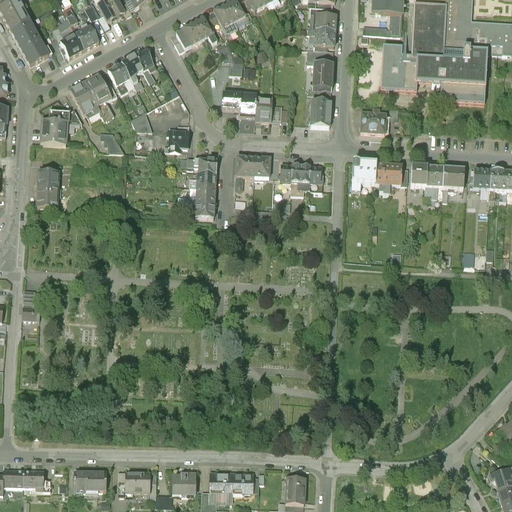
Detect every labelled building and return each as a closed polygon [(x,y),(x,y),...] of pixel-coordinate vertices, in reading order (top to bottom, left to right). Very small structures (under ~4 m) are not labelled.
[(147,0),(130,0),(133,4),(130,5),(135,15),(151,7),(147,0)] [(260,0),(245,0),(246,1),(241,3),(246,11),(250,9),(254,17),(266,10),(260,0)] [(286,0),(260,0),(266,10),(280,2),(283,3),(287,1),(286,0)] [(309,0),(309,14),(311,14),(315,14),(316,7),(332,8),(334,8),(334,0),(309,0)] [(372,0),(371,19),(390,20),(401,21),(402,0),(372,0)] [(443,64),(417,62),(417,61),(411,60),(401,60),(402,51),(383,50),(381,94),(416,96),(417,86),(441,88),(440,106),(484,108),(487,56),(511,57),(511,28),(471,26),(472,0),(446,0),(446,9),(443,64)] [(40,48),(22,15),(27,13),(21,3),(17,5),(15,1),(0,8),(0,16),(30,72),(48,62),(52,60),(44,46),(40,48)] [(120,12),(114,1),(112,2),(109,2),(105,4),(117,27),(122,24),(121,22),(124,20),(125,19),(120,12)] [(241,3),(236,6),(236,5),(225,11),(234,28),(245,22),(240,14),(246,11),(241,3)] [(117,27),(105,4),(100,7),(100,9),(97,10),(107,29),(111,27),(112,29),(117,27)] [(132,20),(126,9),(120,12),(125,19),(124,20),(126,23),(132,20)] [(234,28),(225,11),(213,17),(214,18),(209,21),(213,29),(218,26),(226,41),(237,35),(234,28)] [(97,24),(91,13),(85,16),(91,27),(97,24)] [(73,19),(66,23),(67,26),(71,32),(78,28),(73,19)] [(325,20),(316,20),(311,20),(310,33),(308,33),(308,36),(334,37),(335,21),(325,20)] [(401,21),(390,20),(389,36),(385,36),(385,34),(377,33),(363,32),(363,39),(400,41),(401,21)] [(204,23),(192,29),(202,46),(207,43),(211,50),(216,47),(212,40),(213,40),(208,32),(213,29),(209,21),(204,24),(204,23)] [(103,22),(98,25),(104,35),(108,33),(103,22)] [(67,26),(58,31),(61,37),(71,32),(67,26)] [(192,29),(181,35),(182,36),(176,39),(179,46),(184,55),(202,46),(192,29)] [(90,33),(88,34),(86,30),(81,33),(81,36),(81,38),(75,41),(84,57),(99,49),(90,33)] [(308,36),(305,36),(307,40),(315,40),(314,52),(321,52),(321,56),(326,57),(326,52),(333,53),(334,37),(308,36)] [(75,41),(60,49),(69,65),(84,57),(75,41)] [(179,46),(174,49),(179,58),(184,55),(179,46)] [(228,79),(242,79),(242,60),(229,60),(229,52),(221,52),(221,66),(228,66),(228,79)] [(147,54),(134,61),(142,76),(148,73),(150,77),(156,74),(151,65),(152,64),(147,54)] [(321,56),(307,56),(306,70),(313,70),(313,69),(331,71),(332,57),(326,57),(321,56)] [(134,61),(121,68),(130,84),(133,89),(138,87),(135,81),(143,77),(142,76),(134,61)] [(121,68),(108,75),(121,100),(127,96),(123,88),(130,84),(121,68)] [(331,71),(313,69),(313,70),(311,95),(330,96),(331,96),(332,71),(331,71)] [(242,81),(254,82),(255,71),(244,70),(242,81)] [(150,77),(148,73),(142,76),(143,77),(149,88),(155,85),(150,77)] [(106,93),(98,80),(84,88),(98,113),(105,126),(113,121),(106,107),(111,104),(106,93)] [(98,113),(84,88),(70,96),(84,120),(98,113)] [(117,101),(111,91),(106,93),(111,104),(117,101)] [(240,100),(223,99),(222,114),(239,115),(240,100)] [(257,101),(240,100),(239,115),(239,122),(255,123),(256,104),(257,101)] [(272,105),(256,104),(255,123),(255,128),(270,129),(271,128),(271,112),(272,105)] [(316,107),(311,106),(310,132),(329,133),(330,107),(329,107),(316,107)] [(282,112),(271,112),(271,128),(281,128),(282,112)] [(69,117),(49,116),(48,126),(41,125),(41,134),(66,135),(67,127),(68,127),(69,117)] [(378,116),(372,116),(372,119),(361,118),(360,134),(360,135),(363,138),(384,140),(385,120),(378,119),(378,116)] [(144,117),(129,124),(135,135),(152,136),(144,117)] [(66,135),(41,134),(40,148),(65,150),(66,135)] [(177,136),(169,136),(169,137),(166,137),(166,141),(169,141),(168,154),(169,154),(168,158),(180,159),(180,155),(187,155),(188,137),(177,136)] [(112,139),(102,138),(101,145),(105,145),(105,153),(108,153),(108,158),(123,159),(112,139)] [(255,163),(237,162),(235,195),(242,195),(242,185),(240,185),(241,182),(254,183),(255,163)] [(272,163),(255,163),(254,183),(271,184),(272,163)] [(216,166),(187,164),(186,174),(193,174),(193,172),(199,172),(199,179),(215,180),(216,166)] [(376,170),(352,168),(351,189),(374,190),(376,170)] [(292,170),(279,169),(278,183),(280,183),(280,187),(291,187),(292,170)] [(61,171),(41,170),(41,176),(58,177),(58,178),(60,178),(61,171)] [(310,171),(292,170),(291,187),(309,188),(310,171)] [(401,171),(376,170),(374,190),(380,190),(379,194),(383,194),(382,196),(388,197),(389,190),(400,191),(401,171)] [(321,172),(310,171),(309,188),(320,189),(321,172)] [(443,173),(411,171),(410,191),(425,192),(424,202),(429,202),(429,204),(441,205),(442,193),(443,173)] [(464,174),(443,173),(442,193),(447,194),(447,196),(453,197),(453,194),(463,195),(464,174)] [(490,176),(473,175),(473,182),(470,182),(469,187),(472,188),(472,194),(489,195),(490,176)] [(41,176),(38,176),(37,192),(57,193),(58,178),(58,177),(41,176)] [(507,177),(490,176),(489,195),(506,196),(507,177)] [(199,179),(197,179),(197,185),(190,184),(189,193),(196,193),(196,194),(214,195),(215,180),(199,179)] [(57,193),(37,192),(36,213),(56,214),(57,193)] [(214,195),(196,194),(196,205),(192,205),(192,210),(213,211),(214,195)] [(274,205),(273,213),(290,214),(290,206),(274,205)] [(213,211),(192,210),(192,215),(195,215),(195,224),(213,225),(213,211)] [(34,299),(24,299),(22,329),(39,330),(40,316),(33,316),(34,299)] [(511,423),(505,432),(503,430),(494,439),(508,452),(511,447),(511,423)] [(495,456),(487,448),(483,453),(491,460),(495,456)] [(511,479),(510,473),(489,480),(488,481),(490,485),(491,486),(494,485),(497,495),(511,490),(511,479)] [(22,479),(3,478),(3,477),(2,477),(2,483),(0,483),(0,501),(2,502),(2,494),(22,495),(22,479)] [(41,479),(22,479),(22,495),(41,495),(41,496),(43,496),(43,486),(43,477),(41,477),(41,479)] [(106,480),(74,479),(73,497),(105,498),(106,480)] [(149,481),(125,480),(124,500),(148,501),(149,481)] [(231,481),(208,480),(208,499),(209,499),(209,496),(221,496),(220,500),(221,500),(222,499),(231,499),(231,481)] [(195,482),(180,481),(179,484),(172,484),(171,503),(180,503),(180,500),(194,500),(195,482)] [(251,481),(231,481),(231,499),(231,500),(232,500),(232,497),(235,497),(236,496),(241,501),(250,502),(250,501),(251,486),(251,481)] [(302,511),(303,485),(284,485),(284,486),(287,486),(286,496),(285,496),(284,511),(302,511)] [(511,490),(497,495),(501,509),(511,505),(511,490)]
